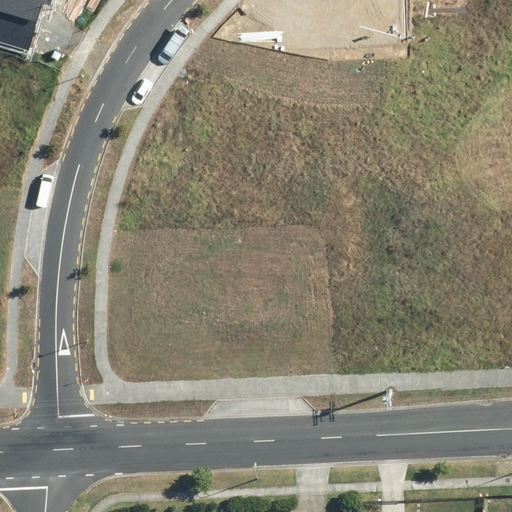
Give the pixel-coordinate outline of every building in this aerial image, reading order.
[(50,5),(52,0),(0,0),(0,42),(29,51),(44,3),(50,5)] [(449,91),(411,90),(410,106),(448,107),(449,91)] [(506,105),(461,105),(462,194),(507,193),(506,105)] [(452,129),(411,127),(410,144),(452,146),(452,129)] [(445,207),(419,207),(418,228),(444,228),(445,207)] [(417,317),(468,316),(467,282),(503,281),(502,237),(416,239),(417,317)]
